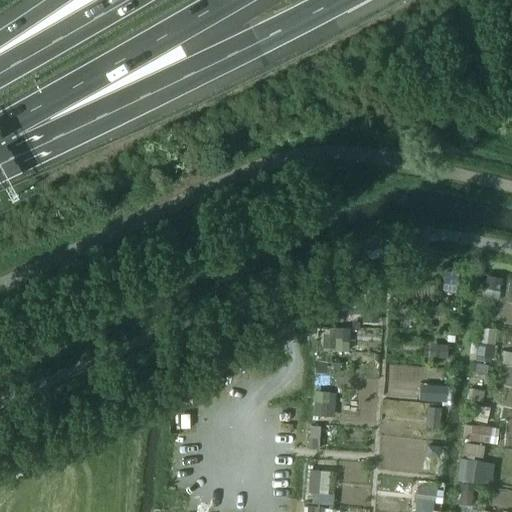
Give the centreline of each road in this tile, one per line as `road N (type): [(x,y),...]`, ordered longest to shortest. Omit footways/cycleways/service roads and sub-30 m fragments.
road 1 (unclassified): [(511,247),(435,233),(366,244),(0,404)]
road 2 (motorway): [(3,129),(202,68),(337,0)]
road 3 (motorway): [(3,129),(231,0)]
road 4 (motorway): [(128,0),(0,74)]
